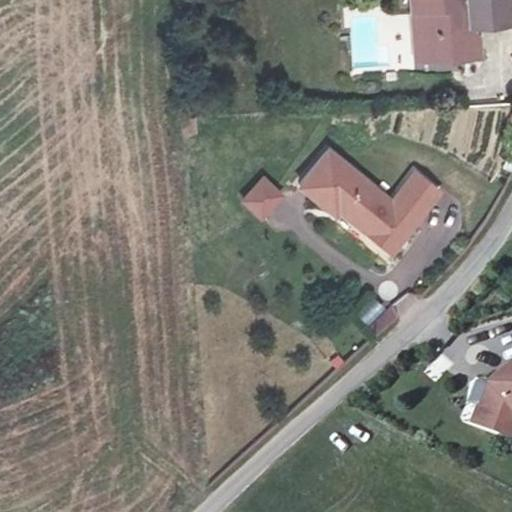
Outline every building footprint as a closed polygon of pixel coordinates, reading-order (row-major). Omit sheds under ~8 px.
[(366,0),(369,33),(387,32),(388,59),(435,57),(434,35),(424,31),(423,17),(465,16),(464,0),(366,0)] [(387,32),(369,33),(370,59),(388,59),(387,32)] [(282,147),(252,182),(288,211),(291,206),(298,198),(331,227),(329,229),(343,241),(361,219),(365,223),(393,191),(369,172),(345,200),(282,147)] [(331,227),(298,198),(291,206),(343,250),(365,223),(361,219),(343,241),(329,229),(331,227)] [(375,292),(355,309),(375,334),(396,317),(375,292)] [(435,385),(452,366),(441,357),(425,375),(435,385)] [(511,371),(503,377),(506,381),(489,415),(511,428),(511,371)]
